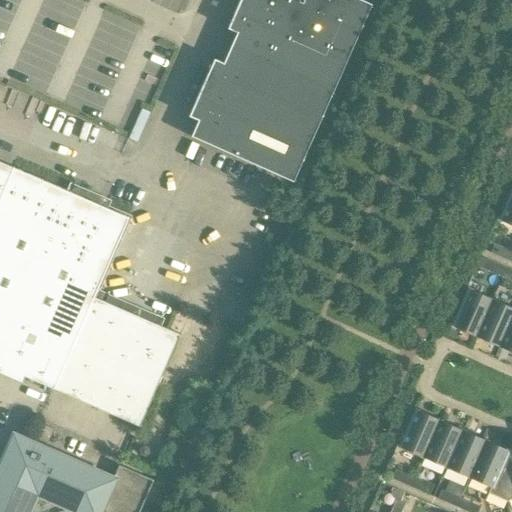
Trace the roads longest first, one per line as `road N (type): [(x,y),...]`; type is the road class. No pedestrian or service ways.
road 1 (unclassified): [(0,140),(134,197),(206,36)]
road 2 (unknown): [(154,249),(232,274),(245,264),(258,219),(256,195),(195,164),(179,167),(164,198)]
road 3 (unclassified): [(0,394),(115,444)]
